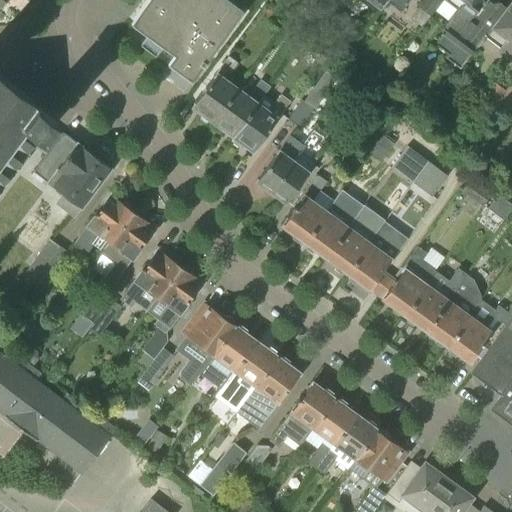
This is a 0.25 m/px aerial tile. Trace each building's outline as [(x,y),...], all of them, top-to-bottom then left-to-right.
[(168,65),(191,82),(242,12),(226,0),(149,0),(132,24),(175,56),(168,65)] [(367,0),(380,10),(386,2),(387,0),(367,0)] [(387,0),(386,2),(400,12),(409,0),(387,0)] [(431,18),(444,0),(426,0),(420,9),(431,18)] [(506,9),(494,0),(444,0),(457,9),(441,30),(444,33),(435,45),(447,55),(445,58),(460,70),(485,37),(506,9)] [(485,37),(498,48),(495,52),(510,63),(511,60),(511,0),(506,9),(485,37)] [(352,42),(337,30),(328,41),(343,53),(352,42)] [(205,123),(210,120),(213,122),(235,90),(223,81),(236,64),(227,57),(191,106),(201,113),(199,119),(205,123)] [(300,102),(301,100),(307,91),(312,86),(301,77),(297,83),(289,94),(300,102)] [(0,191),(33,147),(44,156),(59,137),(50,131),(57,122),(0,78),(0,191)] [(233,136),(256,105),(263,95),(269,87),(261,81),(248,99),(235,90),(213,122),(233,136)] [(488,110),(504,91),(494,82),(478,102),(488,110)] [(505,115),(511,106),(511,88),(510,87),(494,107),(505,115)] [(238,147),(244,144),(253,151),(289,101),(281,95),(275,103),(263,95),(256,105),(233,136),(233,137),(232,143),(238,147)] [(301,100),(300,102),(287,119),(299,128),(313,109),(301,100)] [(378,107),(367,100),(358,113),(369,121),(378,107)] [(421,120),(402,106),(395,116),(414,130),(421,120)] [(62,132),(59,137),(44,156),(33,172),(46,182),(45,183),(61,195),(55,204),(73,218),(111,167),(76,141),(76,142),(62,132)] [(473,133),(460,149),(470,156),(483,141),(473,133)] [(382,135),(369,152),(381,161),(394,144),(382,135)] [(285,203),(314,163),(298,152),(302,147),(289,137),(254,180),(285,203)] [(412,183),(427,162),(407,146),(403,151),(391,167),(412,183)] [(427,162),(412,183),(431,197),(447,176),(427,162)] [(511,173),(500,189),(511,198),(511,173)] [(297,241),(301,240),(303,242),(325,212),(310,201),(324,182),(315,176),(296,203),(297,204),(280,225),(291,233),(291,237),(297,241)] [(471,179),(461,192),(481,206),(491,193),(471,179)] [(339,272),(343,271),(347,273),(384,222),(371,212),(379,200),(371,194),(365,202),(324,257),(334,264),(334,269),(339,272)] [(511,206),(498,195),(488,209),(503,221),(511,208),(511,206)] [(311,251),(314,250),(324,257),(365,202),(357,197),(339,222),(325,212),(303,242),(305,243),(305,247),(311,251)] [(100,254),(132,210),(115,198),(111,203),(105,199),(72,244),(78,248),(78,251),(83,255),(86,254),(93,246),(101,251),(100,254)] [(132,210),(100,254),(114,264),(109,271),(117,277),(149,232),(144,229),(149,223),(132,210)] [(353,283),(357,281),(369,290),(384,267),(385,268),(406,238),(384,222),(347,273),(348,274),(347,279),(353,283)] [(44,269),(60,248),(49,239),(33,261),(44,269)] [(397,314),(401,313),(403,315),(435,271),(421,261),(426,254),(417,247),(397,275),(398,276),(380,298),(392,306),(391,310),(397,314)] [(47,290),(72,256),(60,248),(44,269),(35,281),(47,290)] [(153,255),(120,301),(130,308),(139,297),(150,305),(179,265),(161,252),(157,258),(153,255)] [(153,325),(164,334),(198,287),(194,284),(198,279),(179,265),(150,305),(161,314),(157,320),(153,325)] [(451,294),(465,275),(457,269),(443,289),(451,294)] [(411,324),(414,323),(425,330),(447,299),(427,284),(435,272),(435,271),(403,315),(406,317),(406,320),(411,324)] [(440,345),(443,344),(446,346),(480,300),(479,300),(481,298),(473,280),(465,275),(451,294),(447,299),(425,330),(435,338),(434,342),(440,345)] [(92,323),(110,299),(99,291),(82,315),(92,323)] [(92,323),(87,330),(98,338),(120,307),(110,299),(92,323)] [(486,340),(499,321),(505,325),(511,315),(511,308),(510,307),(506,312),(496,305),(493,310),(480,300),(446,346),(448,348),(448,351),(453,355),(457,354),(469,363),(484,339),(486,340)] [(213,354),(235,325),(212,308),(206,304),(194,319),(184,333),(213,354)] [(256,340),(235,325),(213,354),(226,364),(206,390),(205,389),(197,400),(204,405),(211,396),(213,397),(256,340)] [(511,330),(505,325),(488,348),(470,373),(500,396),(511,380),(511,330)] [(0,338),(0,413),(77,472),(80,475),(115,429),(66,393),(62,398),(36,378),(40,373),(9,349),(11,347),(0,338)] [(256,385),(278,356),(256,340),(213,397),(222,403),(235,386),(248,395),(256,385)] [(22,359),(33,367),(38,361),(37,353),(30,348),(24,356),(22,359)] [(153,361),(146,371),(137,383),(148,391),(157,380),(157,378),(173,357),(163,349),(153,361)] [(143,354),(136,364),(146,371),(153,361),(143,354)] [(269,415),(301,373),(278,356),(256,385),(248,395),(246,398),(269,415)] [(298,446),(334,397),(311,380),(290,412),(268,441),(277,448),(285,437),(298,446)] [(511,416),(511,380),(500,396),(497,401),(505,407),(503,410),(511,416)] [(356,413),(334,397),(298,446),(299,446),(313,427),(334,442),(356,413)] [(378,429),(356,413),(334,442),(355,458),(347,469),(378,429)] [(378,429),(347,469),(361,479),(369,468),(386,480),(394,468),(387,463),(395,451),(397,453),(402,446),(378,429)] [(167,437),(157,431),(146,448),(157,456),(167,437)] [(141,433),(132,444),(142,451),(150,440),(141,433)] [(315,469),(330,449),(321,443),(306,463),(315,469)] [(256,445),(244,461),(256,470),(271,449),(267,446),(256,445)] [(330,449),(315,469),(323,475),(338,455),(330,449)] [(425,511),(448,481),(425,464),(418,472),(408,465),(383,498),(401,511),(425,511)] [(212,495),(228,474),(216,465),(200,486),(212,495)] [(470,497),(448,481),(425,511),(471,511),(464,506),(470,497)] [(358,511),(371,511),(384,495),(373,487),(356,510),(358,511)] [(229,505),(238,511),(247,511),(253,505),(238,494),(229,505)] [(167,511),(150,499),(140,511),(167,511)]
